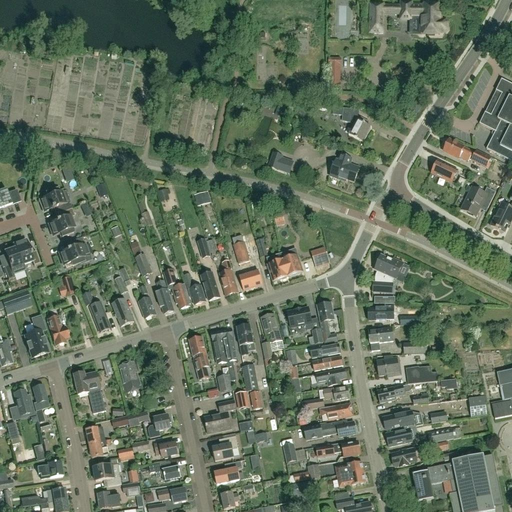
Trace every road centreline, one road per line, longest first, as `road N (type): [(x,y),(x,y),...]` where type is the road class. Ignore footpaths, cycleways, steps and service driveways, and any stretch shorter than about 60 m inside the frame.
road 1 (residential): [(387,511),(346,277)]
road 2 (tertiary): [(392,191),(419,133),(506,0)]
road 3 (residential): [(168,331),(346,277)]
road 4 (residential): [(168,331),(206,511)]
road 5 (residential): [(83,511),(51,366)]
road 6 (tertiary): [(511,260),(392,191)]
road 7 (residential): [(51,366),(168,331)]
